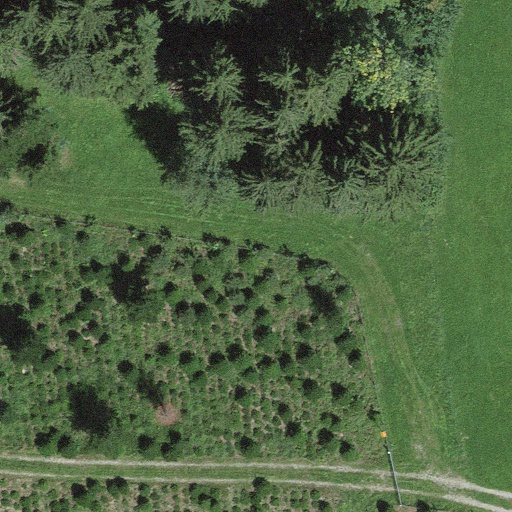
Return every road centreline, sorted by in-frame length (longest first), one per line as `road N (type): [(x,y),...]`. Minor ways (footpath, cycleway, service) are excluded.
road 1 (track): [(0,185),(369,254),(438,489),(511,509)]
road 2 (track): [(370,483),(0,465)]
